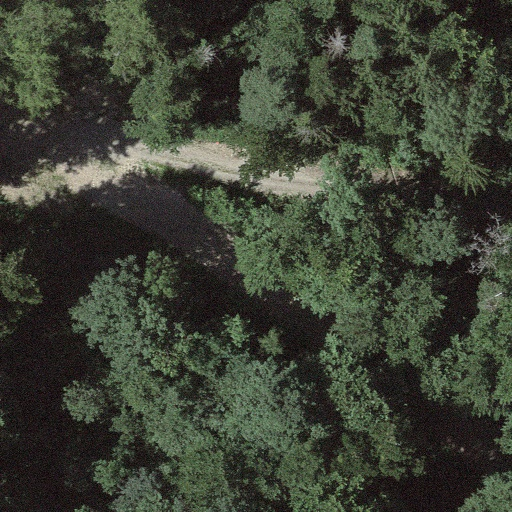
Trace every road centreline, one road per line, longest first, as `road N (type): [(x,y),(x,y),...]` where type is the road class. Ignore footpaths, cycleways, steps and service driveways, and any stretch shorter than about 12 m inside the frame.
road 1 (track): [(495,511),(241,292),(90,185),(69,154)]
road 2 (track): [(69,154),(104,138),(219,167),(511,206)]
